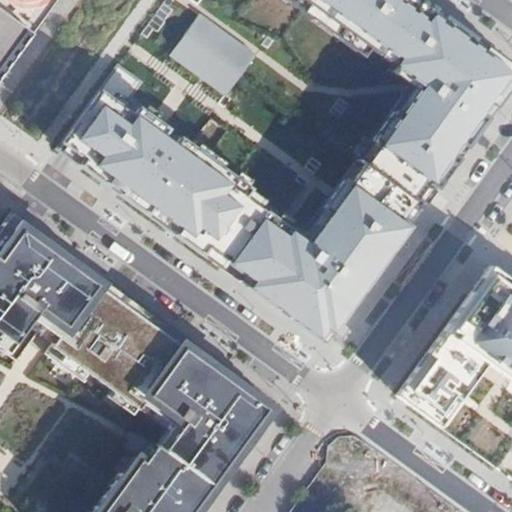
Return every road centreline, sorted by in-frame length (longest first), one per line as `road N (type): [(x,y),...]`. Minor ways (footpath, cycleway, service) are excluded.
road 1 (residential): [(0,157),(338,399)]
road 2 (residential): [(338,399),(511,160)]
road 3 (residential): [(338,399),(492,511)]
road 4 (residential): [(258,511),(338,399)]
